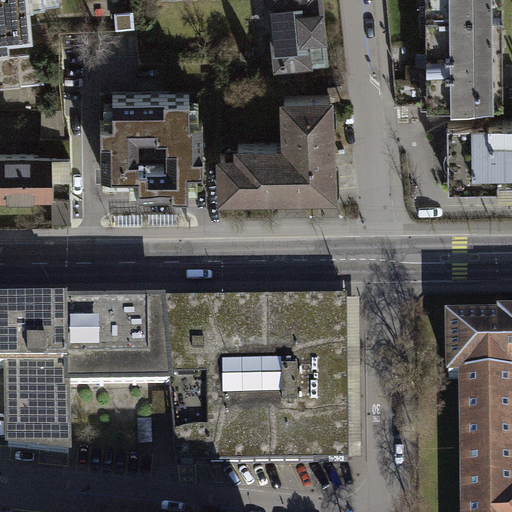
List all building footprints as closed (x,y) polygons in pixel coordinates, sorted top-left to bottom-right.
[(0,0),(0,33),(30,31),(28,3),(46,2),(45,0),(0,0)] [(272,0),(279,62),(327,57),(321,0),(272,0)] [(430,0),(431,14),(504,13),(503,0),(430,0)] [(433,107),(506,106),(504,13),(431,14),(433,107)] [(40,53),(5,56),(7,83),(42,80),(40,53)] [(190,115),(190,92),(114,93),(114,118),(102,118),(102,170),(139,169),(140,190),(189,189),(189,164),(204,164),(203,115),(190,115)] [(239,153),(221,154),(222,191),(332,189),(330,96),(286,97),(288,143),(239,144),(239,153)] [(511,184),(511,122),(448,124),(449,185),(511,184)] [(54,221),(73,221),(71,139),(43,139),(43,155),(0,156),(0,195),(53,194),(54,221)] [(163,307),(171,386),(178,465),(363,462),(361,301),(163,304),(163,307)] [(68,387),(67,309),(67,305),(0,306),(0,369),(7,369),(8,447),(69,454),(68,387)] [(67,309),(68,387),(171,386),(163,307),(67,309)] [(465,377),(511,376),(511,309),(504,309),(504,314),(453,315),(454,377),(465,377)] [(511,511),(511,376),(465,377),(467,511),(511,511)]
